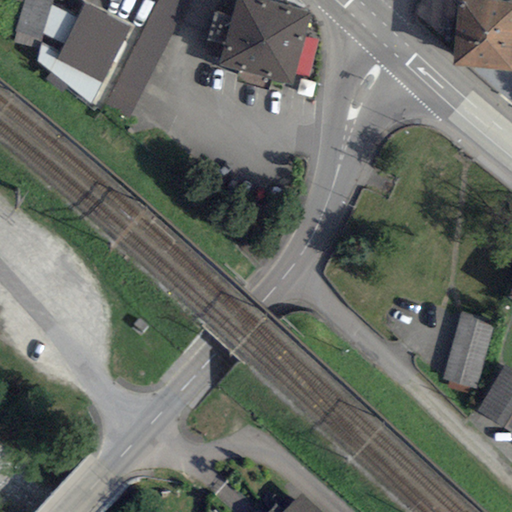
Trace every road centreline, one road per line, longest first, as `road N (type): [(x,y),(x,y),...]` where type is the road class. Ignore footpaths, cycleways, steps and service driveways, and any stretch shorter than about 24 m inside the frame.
road 1 (unclassified): [(511,481),(290,270)]
road 2 (tertiary): [(396,45),(357,100),(333,190),(290,270)]
road 3 (tertiary): [(290,270),(133,442)]
road 4 (unclassified): [(133,442),(186,455),(236,447),(279,461),(338,511)]
road 5 (unclassified): [(133,442),(0,259)]
road 6 (primary): [(511,145),(396,45)]
